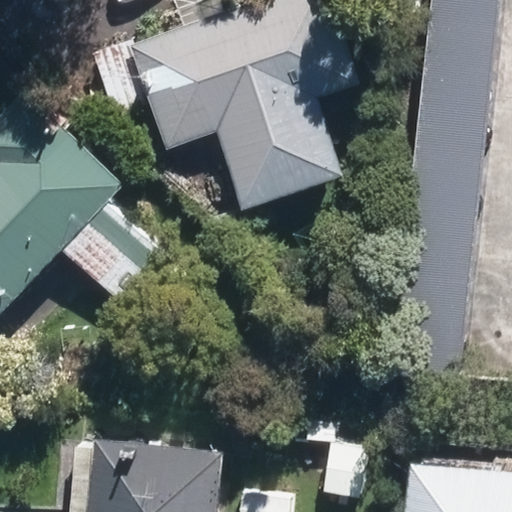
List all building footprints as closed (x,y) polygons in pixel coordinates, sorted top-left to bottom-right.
[(353,0),(232,0),(102,45),(124,108),(166,93),(181,136),(229,119),(255,193),(360,156),(334,82),(377,67),(353,0)] [(511,0),(439,0),(400,362),(471,370),(511,0)] [(0,295),(11,305),(73,238),(138,298),(186,248),(121,187),(138,169),(37,75),(0,115),(0,295)] [(233,511),(239,437),(107,428),(100,511),(74,510),(74,511),(233,511)] [(511,511),(511,452),(429,443),(421,511),(511,511)]
